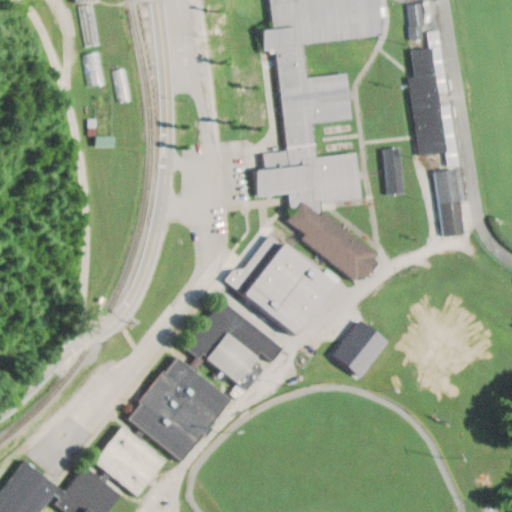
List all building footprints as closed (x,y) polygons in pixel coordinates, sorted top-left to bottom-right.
[(263,194),(290,192),(293,214),(290,216),(348,280),(359,279),(378,262),(323,201),(364,197),(359,150),(317,154),(314,122),(353,118),(349,71),(307,75),(304,42),(384,35),(380,0),(267,0),(272,51),(277,50),(286,149),(259,152),(263,194)] [(87,44),(101,40),(91,1),(77,5),(87,44)] [(420,153),(448,149),(435,45),(412,48),(416,74),(410,75),(420,153)] [(458,167),(436,169),(443,235),(466,232),(458,167)] [(340,278),(264,228),(228,282),(305,332),(340,278)] [(261,354),(272,362),(285,344),(221,298),(187,345),(241,383),(261,354)] [(130,416),(185,458),(232,396),(177,354),(130,416)] [(140,494),(168,457),(124,424),(96,461),(140,494)] [(79,494),(91,501),(104,478),(86,467),(79,478),(86,482),(79,494)]
